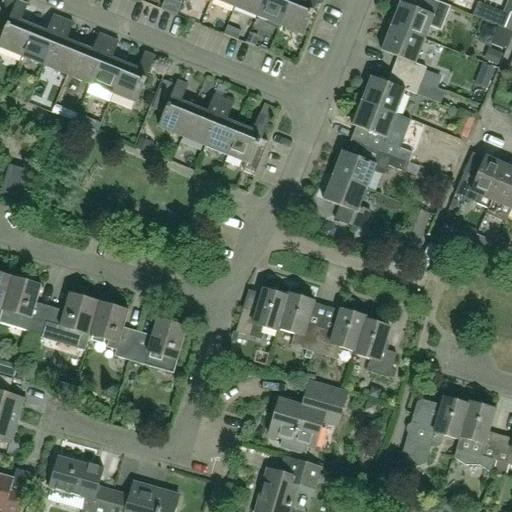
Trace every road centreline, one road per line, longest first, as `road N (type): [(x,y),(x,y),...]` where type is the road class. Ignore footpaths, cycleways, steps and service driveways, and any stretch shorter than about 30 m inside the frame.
road 1 (residential): [(256,232),(276,209),(355,0)]
road 2 (residential): [(226,304),(0,237)]
road 3 (residential): [(418,281),(256,232)]
road 4 (residential): [(180,451),(226,304)]
road 5 (residential): [(180,451),(48,415)]
